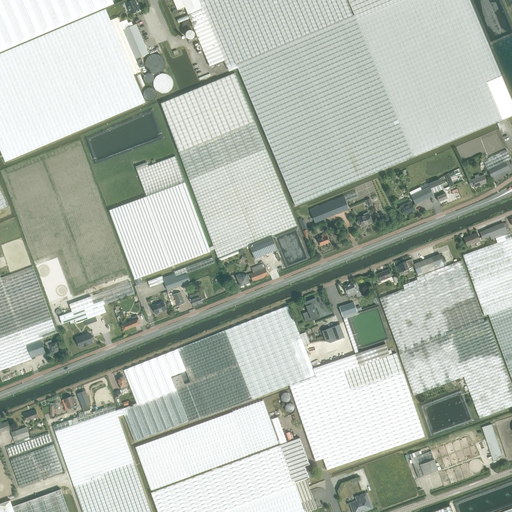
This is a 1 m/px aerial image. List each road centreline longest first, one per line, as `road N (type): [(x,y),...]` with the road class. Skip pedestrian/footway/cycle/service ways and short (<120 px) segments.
road 1 (tertiary): [(0,395),(511,190)]
road 2 (residential): [(312,292),(511,212)]
